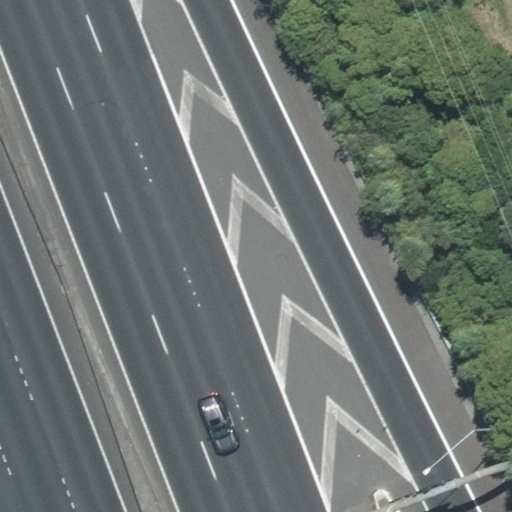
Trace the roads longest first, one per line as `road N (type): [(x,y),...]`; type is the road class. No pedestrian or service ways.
road 1 (motorway): [(208,0),(457,511)]
road 2 (motorway): [(59,0),(252,511)]
road 3 (motorway): [(75,511),(0,317)]
